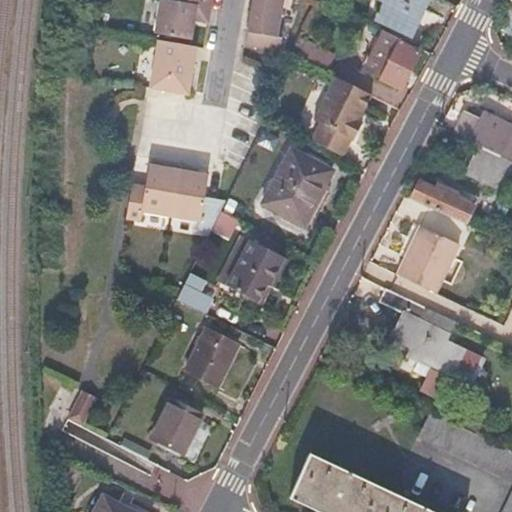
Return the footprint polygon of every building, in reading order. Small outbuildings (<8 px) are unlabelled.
[(160,0),(153,40),(156,40),(194,47),(203,48),(208,20),(196,17),(198,4),(173,0),(160,0)] [(252,0),(244,47),(279,52),(282,36),(278,35),(282,0),(252,0)] [(406,34),(424,0),(381,0),(382,1),(373,16),(406,34)] [(381,34),(383,29),(350,13),(330,54),(395,86),(413,50),(381,34)] [(156,40),(148,88),(187,95),(194,47),(156,40)] [(356,119),(369,94),(334,76),(312,120),(319,124),(324,127),(316,143),(342,157),(361,121),(356,119)] [(454,134),(472,142),(476,144),(500,154),(500,153),(511,157),(511,124),(485,112),(478,129),(473,126),(477,119),(465,114),(454,134)] [(311,139),(316,143),(324,127),(319,124),(311,139)] [(511,159),(500,154),(476,144),(464,170),(504,190),(511,172),(511,159)] [(303,223),(332,169),(291,148),(262,203),(303,223)] [(144,182),(131,180),(125,215),(139,218),(141,209),(170,214),(177,170),(147,165),(144,182)] [(206,229),(217,207),(222,197),(204,193),(207,175),(177,170),(170,214),(197,218),(197,227),(206,229)] [(419,181),(411,200),(465,225),(474,204),(419,181)] [(208,229),(227,239),(236,221),(218,212),(208,229)] [(420,225),(396,274),(435,294),(458,244),(420,225)] [(270,280),(282,256),(249,238),(224,285),(254,301),(267,279),(270,280)] [(175,299),(202,312),(211,296),(182,282),(175,299)] [(454,323),(385,290),(378,303),(404,315),(391,342),(410,352),(408,357),(419,363),(414,372),(427,379),(421,393),(442,402),(453,379),(472,388),(483,362),(445,344),(454,323)] [(214,387),(236,345),(206,329),(185,372),(214,387)] [(182,453),(201,415),(171,400),(151,438),(182,453)] [(456,423),(473,431),(479,422),(462,413),(456,423)] [(511,511),(511,455),(430,414),(417,439),(511,486),(511,492),(501,511),(511,511)] [(428,511),(310,456),(289,499),(316,511),(428,511)] [(131,511),(102,498),(94,511),(131,511)]
